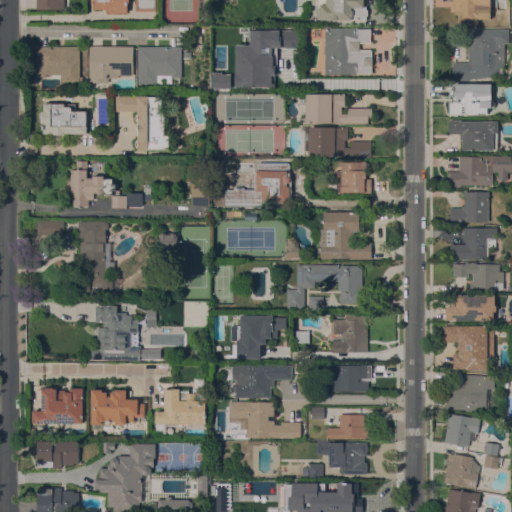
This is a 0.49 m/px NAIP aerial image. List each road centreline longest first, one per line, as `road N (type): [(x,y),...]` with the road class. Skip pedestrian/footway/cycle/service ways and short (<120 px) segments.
road 1 (tertiary): [(6,511),(9,0)]
road 2 (residential): [(412,511),(412,0)]
